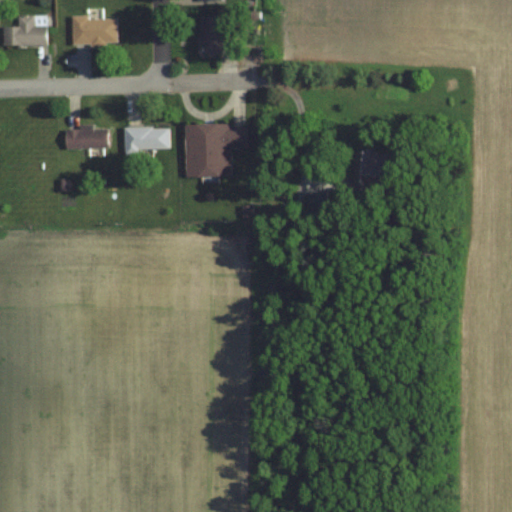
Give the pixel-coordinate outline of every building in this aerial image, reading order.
[(3,46),(45,46),(45,16),(19,16),(19,26),(3,26),(3,46)] [(199,16),(199,52),(233,52),(233,29),(220,29),(220,16),(199,16)] [(71,17),(71,46),(116,46),(116,17),(71,17)] [(184,124),(185,176),(231,176),(230,147),(245,147),(245,123),(184,124)] [(106,148),(106,127),(64,127),(64,148),(106,148)] [(124,127),(124,152),(168,152),(168,127),(124,127)] [(353,190),(402,193),(404,153),(355,150),(353,190)]
